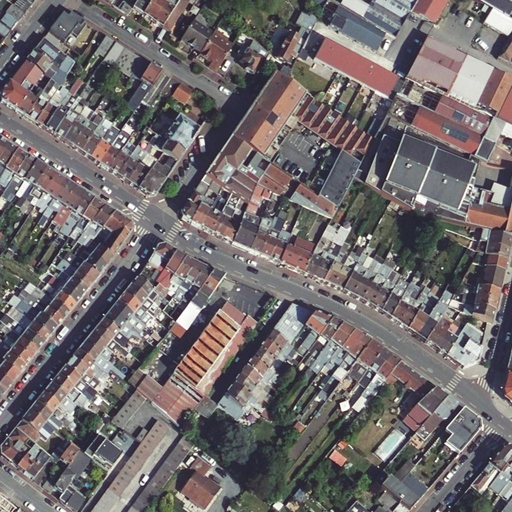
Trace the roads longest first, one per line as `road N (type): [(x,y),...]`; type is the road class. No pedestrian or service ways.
road 1 (residential): [(159,222),(236,107),(68,0)]
road 2 (residential): [(159,222),(0,423)]
road 3 (secondary): [(294,288),(384,334),(482,404)]
road 4 (secondary): [(0,120),(159,222)]
road 5 (secondary): [(159,222),(294,288)]
road 6 (residential): [(214,397),(294,288)]
road 7 (residential): [(482,404),(511,286)]
